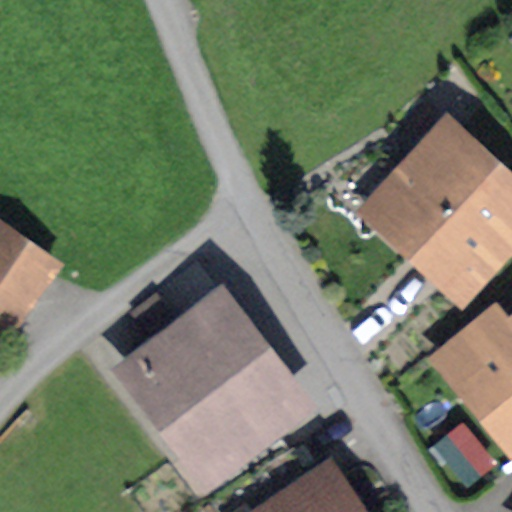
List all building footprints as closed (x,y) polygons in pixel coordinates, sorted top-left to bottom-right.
[(469,302),(511,256),(511,156),(454,103),(362,201),(469,302)] [(0,321),(21,337),(77,261),(8,210),(2,218),(0,215),(0,321)] [(206,490),(320,407),(227,281),(169,324),(160,313),(129,336),(137,347),(113,365),(206,490)] [(511,301),(498,285),(428,343),(511,442),(511,301)] [(373,511),(341,464),(267,511),(373,511)]
